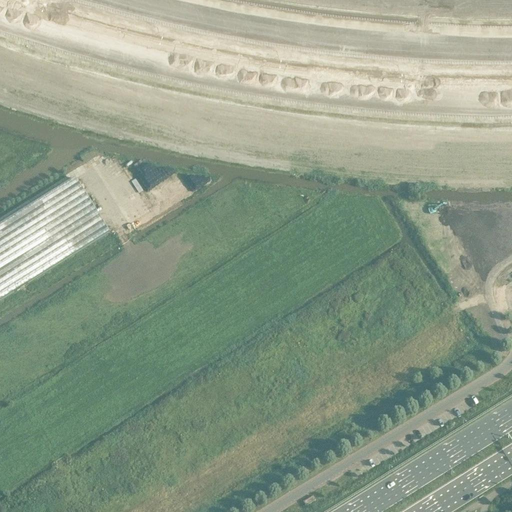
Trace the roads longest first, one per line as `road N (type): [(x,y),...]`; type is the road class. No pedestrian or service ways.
road 1 (motorway): [(0,21),(80,46),(310,91),(511,102)]
road 2 (motorway): [(511,55),(346,45),(96,0)]
road 3 (tertiary): [(511,359),(267,511)]
road 4 (trunk): [(511,415),(359,511)]
